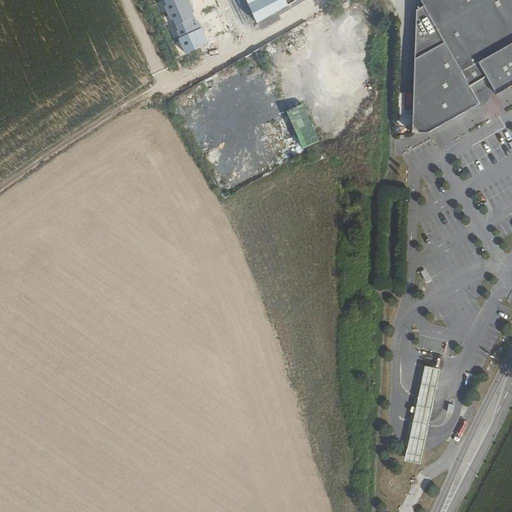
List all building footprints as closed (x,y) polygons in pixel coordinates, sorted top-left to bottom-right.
[(209,44),(189,0),(163,0),(166,5),(164,6),(170,21),(173,21),(177,31),(176,31),(178,37),(177,38),(184,55),(209,44)] [(246,0),(257,23),(289,5),(286,0),(246,0)] [(428,131),(472,107),(473,107),(476,107),(481,106),(486,103),(487,101),(490,98),(491,94),(494,89),(497,93),(511,84),(511,0),(421,0),(424,4),(416,8),(413,130),(428,131)] [(288,53),(302,47),(294,30),(280,36),(288,53)] [(292,114),(304,149),(320,144),(307,106),(291,112),(292,114)] [(438,371),(423,367),(402,463),(418,466),(438,371)]
